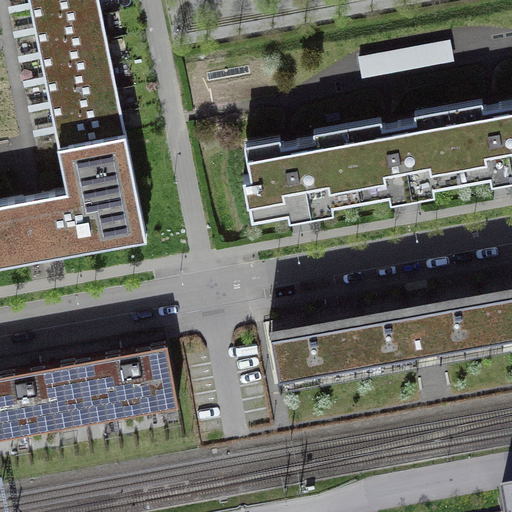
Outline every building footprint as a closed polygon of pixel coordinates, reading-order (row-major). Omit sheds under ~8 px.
[(29,0),(29,1),(32,13),(60,7),(63,19),(102,11),(99,0),(29,0)] [(34,25),(37,38),(65,32),(68,44),(107,36),(102,11),(63,19),(60,7),(32,13),(34,25)] [(39,50),(42,62),(70,57),(73,68),(112,61),(107,36),(68,44),(65,32),(37,38),(39,50)] [(44,75),(47,87),(75,81),(78,93),(117,85),(112,61),(73,68),(70,57),(42,62),(44,75)] [(49,99),(52,112),(80,106),(82,117),(121,109),(117,85),(78,93),(75,81),(47,87),(49,99)] [(55,128),(58,144),(126,131),(121,109),(82,117),(80,106),(52,112),(55,128)] [(511,107),(240,156),(253,229),(304,220),(410,201),(511,183),(511,107)] [(67,187),(0,198),(0,261),(147,235),(126,131),(58,144),(67,187)] [(511,281),(267,326),(277,378),(511,335),(511,281)] [(0,372),(0,432),(182,401),(172,342),(118,352),(37,366),(0,372)] [(511,511),(511,496),(500,498),(502,511),(511,511)]
